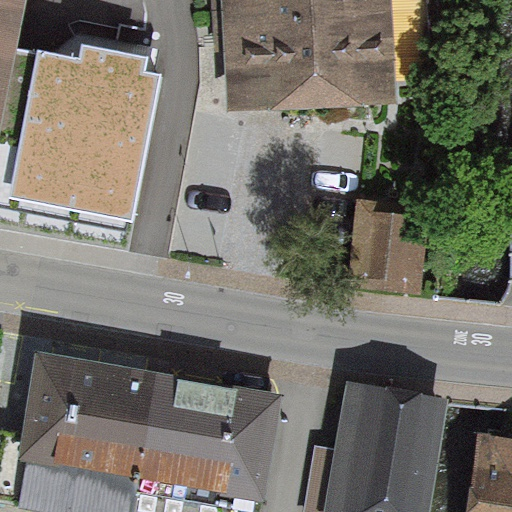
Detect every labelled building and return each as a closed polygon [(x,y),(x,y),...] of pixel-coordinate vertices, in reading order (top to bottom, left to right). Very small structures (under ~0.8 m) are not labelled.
[(21,0),(0,0),(0,219),(121,243),(158,54),(80,39),(73,74),(9,62),(21,0)] [(203,0),(210,112),(381,104),(375,0),(203,0)] [(350,293),(419,298),(431,215),(354,211),(350,293)] [(250,511),(268,400),(45,364),(22,508),(44,511),(250,511)] [(348,389),(328,511),(411,511),(429,402),(348,389)] [(511,511),(511,449),(492,447),(485,511),(511,511)]
